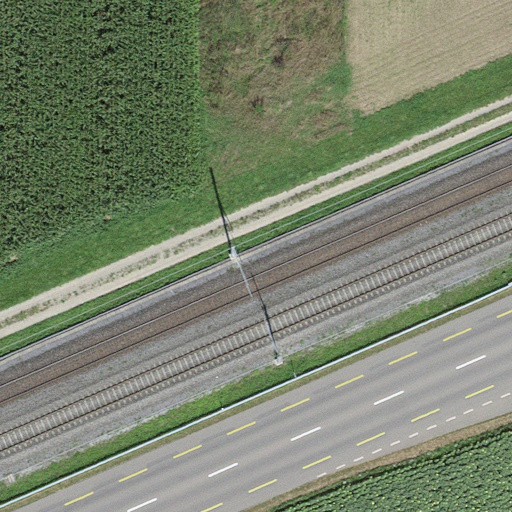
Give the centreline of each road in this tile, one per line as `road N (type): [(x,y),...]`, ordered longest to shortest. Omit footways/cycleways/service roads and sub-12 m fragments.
road 1 (track): [(0,327),(511,105)]
road 2 (primary): [(511,345),(129,511)]
